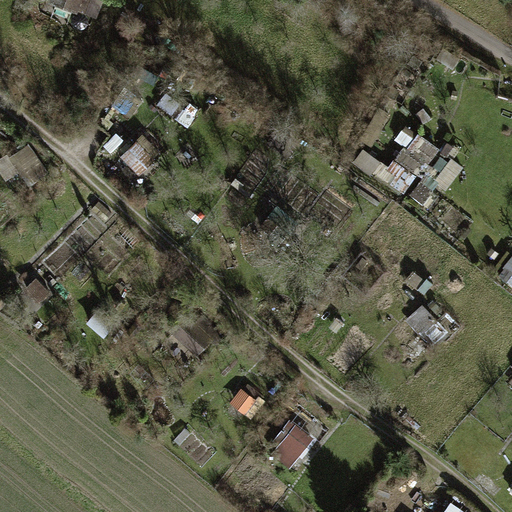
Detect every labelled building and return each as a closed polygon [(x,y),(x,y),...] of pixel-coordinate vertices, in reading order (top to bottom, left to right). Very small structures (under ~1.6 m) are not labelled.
[(85,0),(40,0),(40,1),(79,17),(85,0)] [(387,166),(367,154),(361,163),(411,193),(440,145),(410,127),(387,166)] [(145,144),(129,161),(147,177),(163,161),(145,144)] [(453,188),(463,168),(448,160),(438,181),(453,188)] [(511,283),(511,262),(502,276),(511,283)] [(302,466),(316,432),(292,422),(278,456),(302,466)] [(469,511),(453,503),(447,511),(469,511)]
